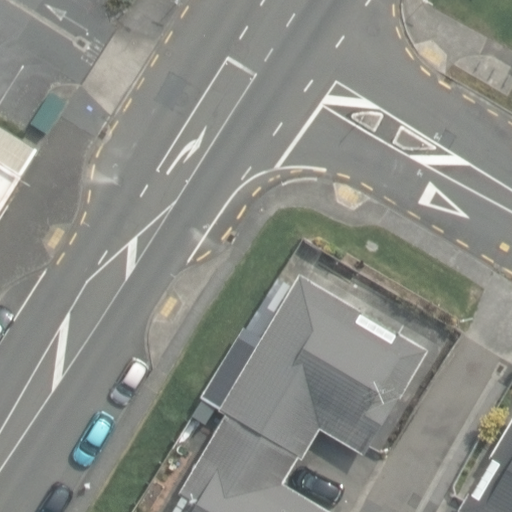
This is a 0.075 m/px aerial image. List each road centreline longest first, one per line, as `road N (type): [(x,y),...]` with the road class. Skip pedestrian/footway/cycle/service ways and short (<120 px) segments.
road 1 (residential): [(0,443),(268,31)]
road 2 (residential): [(268,31),(511,175)]
road 3 (residential): [(391,511),(511,292)]
